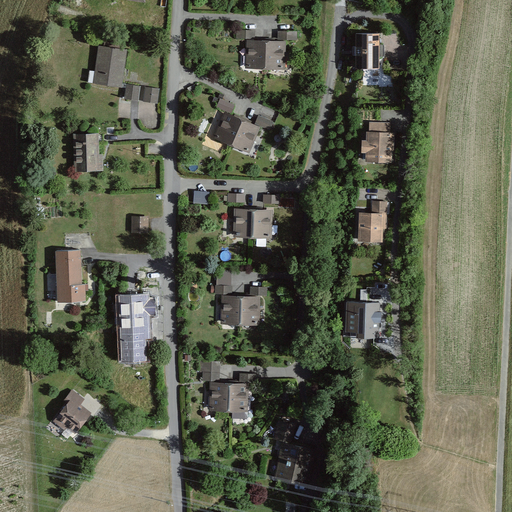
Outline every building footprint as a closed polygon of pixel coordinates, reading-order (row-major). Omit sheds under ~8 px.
[(378,36),(355,36),(355,71),(378,71),(378,36)] [(283,44),(247,43),(247,69),(283,69),(283,44)] [(123,57),(97,53),(93,82),(120,85),(123,57)] [(138,84),(124,82),(122,96),(137,98),(138,84)] [(158,87),(144,85),(142,100),(156,102),(158,87)] [(232,104),(220,99),(217,104),(230,109),(232,104)] [(274,115),(262,110),(256,121),(269,127),(274,115)] [(258,126),(226,112),(216,134),(248,149),(258,126)] [(370,119),(369,127),(368,140),(363,139),(362,148),(368,148),(368,156),(392,158),(395,128),(391,127),(392,121),(370,119)] [(95,131),(72,131),(73,167),(100,166),(100,152),(95,152),(95,131)] [(195,190),(194,202),(209,203),(210,191),(195,190)] [(244,193),(228,192),(228,201),(244,202),(244,193)] [(280,195),(264,194),(263,203),(280,203),(280,195)] [(372,210),(359,210),(357,238),(382,239),(382,226),(387,226),(389,200),(372,199),(372,210)] [(271,210),(235,208),(234,235),(270,237),(271,210)] [(148,215),(132,215),(132,230),(148,230),(148,215)] [(76,250),(55,251),(57,299),(82,298),(82,283),(77,283),(76,250)] [(231,286),(216,286),(216,294),(224,294),(222,322),(257,323),(258,296),(266,296),(267,288),(253,288),(252,297),(230,296),(231,286)] [(146,293),(118,294),(120,357),(143,357),(142,335),(148,335),(148,313),(153,313),(152,298),(147,298),(146,293)] [(376,303),(348,301),(346,329),(357,329),(357,335),(374,336),(376,303)] [(219,362),(201,361),(200,371),(204,371),(203,378),(218,379),(219,362)] [(243,383),(211,382),(210,408),(246,410),(247,384),(255,385),(256,375),(243,374),(243,383)] [(81,399),(71,390),(63,399),(66,401),(52,419),(62,428),(65,425),(72,431),(88,412),(78,403),(81,399)] [(294,426),(280,423),(276,438),(284,440),(276,476),(306,482),(313,450),(289,445),(294,426)]
